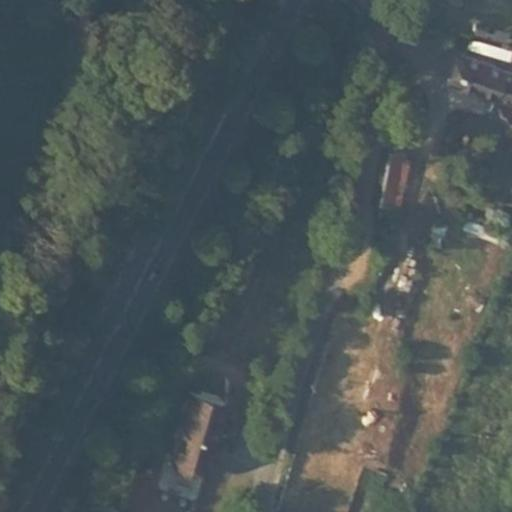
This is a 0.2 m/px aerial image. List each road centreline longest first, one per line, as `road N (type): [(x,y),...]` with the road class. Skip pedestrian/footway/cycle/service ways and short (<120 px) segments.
road 1 (secondary): [(285,0),(22,511)]
road 2 (unclassified): [(360,0),(365,70),(337,270),(259,511)]
